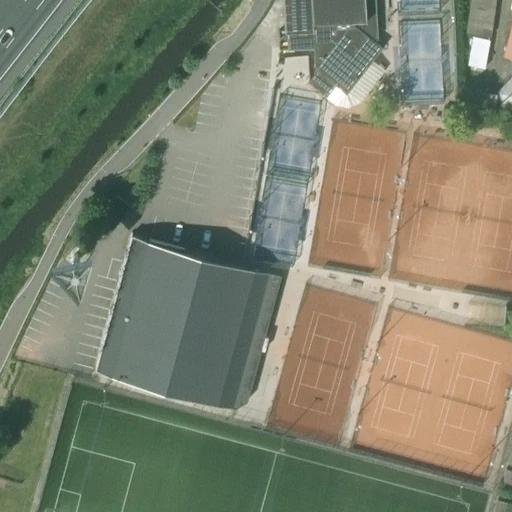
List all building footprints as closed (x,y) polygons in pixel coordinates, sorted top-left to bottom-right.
[(284,0),(286,30),(287,30),(288,49),(314,48),(314,65),(318,68),(308,81),(326,95),(336,82),(346,90),(368,62),(362,57),(374,42),(378,37),(375,0),(284,0)] [(491,36),(495,0),(471,0),(467,33),(491,36)] [(511,22),(503,56),(511,57),(511,22)] [(485,67),(490,39),(474,37),(469,64),(485,67)] [(294,101),(297,77),(273,75),(270,99),(294,101)] [(511,114),(511,75),(497,92),(504,113),(511,114)] [(444,107),(442,117),(447,123),(454,125),(457,110),(444,107)] [(107,235),(131,206),(117,194),(92,222),(107,235)] [(131,234),(95,370),(234,407),(247,400),(261,349),(264,350),(268,337),(264,336),(281,274),(131,234)] [(511,483),(511,469),(506,468),(502,481),(511,483)] [(494,511),(505,511),(508,502),(497,499),(494,511)]
